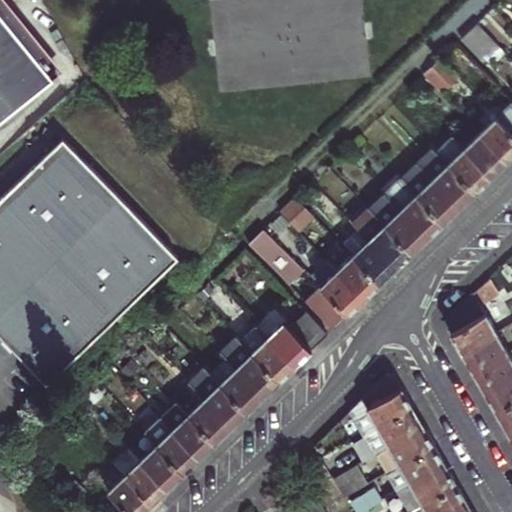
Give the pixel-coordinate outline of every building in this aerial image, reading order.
[(0,0),(0,14),(51,81),(59,71),(6,0),(0,0)] [(0,119),(51,81),(0,14),(0,119)] [(476,23),(461,38),(483,61),(498,46),(476,23)] [(459,77),(441,58),(425,73),(443,93),(459,77)] [(511,100),(480,132),(507,161),(511,155),(511,100)] [(492,175),(507,161),(480,132),(464,147),(492,175)] [(0,188),(0,337),(39,378),(171,254),(57,134),(0,188)] [(476,191),(492,175),(464,147),(453,134),(437,150),(449,162),(476,191)] [(417,162),(432,178),(460,206),(476,191),(449,162),(437,150),(433,145),(417,162)] [(444,221),(460,206),(432,178),(417,162),(401,177),(417,193),(444,221)] [(444,221),(417,193),(401,177),(385,192),(391,199),(428,237),(444,221)] [(413,251),(428,237),(391,199),(385,192),(370,207),(372,209),(377,214),(378,215),(413,251)] [(298,197),(282,213),(300,231),(316,215),(298,197)] [(359,228),(362,232),(397,267),(413,251),(378,215),(377,214),(372,209),(370,207),(353,223),(355,225),(359,228)] [(290,283),(305,269),(265,228),(251,243),(290,283)] [(397,267),(362,232),(359,228),(344,243),(354,254),(381,282),(397,267)] [(365,297),(381,282),(354,254),(338,269),(365,297)] [(365,297),(338,269),(329,260),(312,276),(321,284),(347,311),(348,314),(365,297)] [(471,291),(478,303),(496,291),(488,276),(471,291)] [(332,326),(347,311),(321,284),(306,299),(332,326)] [(449,331),(483,311),(478,303),(471,291),(450,313),(448,329),(449,331)] [(485,310),(483,311),(449,331),(461,351),(496,330),(485,310)] [(329,332),(308,311),(292,327),(312,348),(329,332)] [(312,348),(292,327),(285,320),(268,336),(295,364),(312,348)] [(242,340),(252,351),(279,380),(295,364),(268,336),(257,325),(242,340)] [(511,335),(506,325),(496,330),(508,350),(511,347),(511,335)] [(472,371),(508,350),(496,330),(461,351),(472,371)] [(221,350),(237,366),(264,395),(279,380),(252,351),(242,340),(237,335),(221,350)] [(483,390),(511,372),(511,357),(508,350),(472,371),(483,390)] [(205,397),(232,425),(248,410),(221,381),(205,365),(189,381),(205,397)] [(264,395),(237,366),(221,381),(248,410),(264,395)] [(494,410),(511,399),(511,372),(483,390),(494,410)] [(350,409),(364,434),(412,406),(394,374),(386,374),(350,409)] [(205,397),(189,412),(217,440),(232,425),(205,397)] [(511,423),(511,399),(494,410),(505,428),(511,423)] [(217,440),(189,412),(178,400),(162,415),(201,455),(217,440)] [(412,406),(364,434),(375,453),(377,452),(423,426),(412,406)] [(201,455),(162,415),(146,431),(157,442),(185,470),(201,455)] [(435,445),(423,426),(377,452),(388,472),(435,445)] [(169,486),(185,470),(157,442),(142,457),(169,486)] [(435,445),(388,472),(398,491),(446,465),(435,445)] [(131,447),(115,462),(126,474),(142,457),(131,447)] [(169,486),(142,457),(126,474),(153,502),(169,486)] [(373,481),(362,461),(335,477),(346,497),(373,481)] [(446,465),(398,491),(409,511),(422,503),(456,484),(446,465)] [(141,511),(153,502),(126,474),(109,490),(130,511),(141,511)] [(451,511),(467,503),(456,484),(422,503),(427,511),(451,511)] [(353,501),(358,511),(362,511),(384,500),(376,489),(353,501)] [(289,503),(294,511),(326,511),(314,490),(289,503)] [(451,511),(472,511),(467,503),(451,511)]
